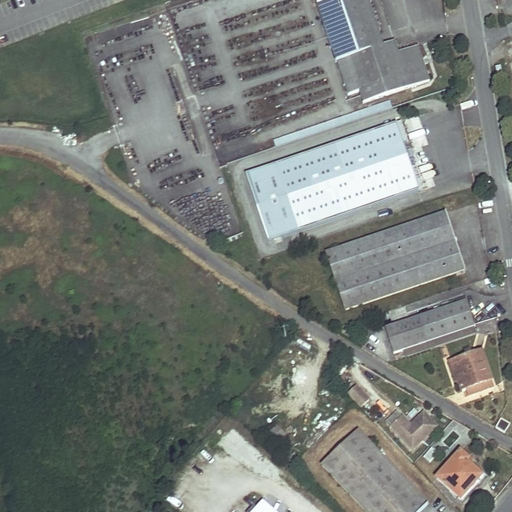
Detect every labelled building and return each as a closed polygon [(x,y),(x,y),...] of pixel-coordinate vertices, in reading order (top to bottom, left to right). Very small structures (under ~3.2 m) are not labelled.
[(369,0),(329,0),(317,4),(336,62),(338,61),(348,95),(360,91),(364,103),(431,80),(419,46),(400,52),(396,42),(385,45),(369,0)] [(398,123),(247,174),(270,241),(421,190),(398,123)] [(447,213),(328,253),(347,310),(466,270),(447,213)] [(468,300),(384,328),(392,354),(431,341),(476,326),(468,300)] [(476,326),(431,341),(433,348),(478,333),(476,326)] [(483,350),(454,361),(461,382),(462,384),(467,382),(481,377),(483,383),(493,380),(483,350)] [(454,361),(450,362),(457,383),(461,382),(454,361)] [(481,377),(467,382),(470,388),(483,383),(481,377)] [(352,383),(344,390),(357,404),(365,396),(352,383)] [(398,413),(387,424),(408,447),(434,423),(420,409),(406,421),(398,413)] [(511,424),(502,419),(497,428),(505,433),(511,424)] [(359,430),(323,465),(367,511),(419,511),(429,504),(359,430)] [(424,458),(431,462),(437,452),(431,448),(424,458)] [(461,450),(437,477),(461,500),(483,477),(482,476),(483,475),(468,461),(470,458),(461,450)] [(275,511),(264,502),(255,511),(275,511)]
